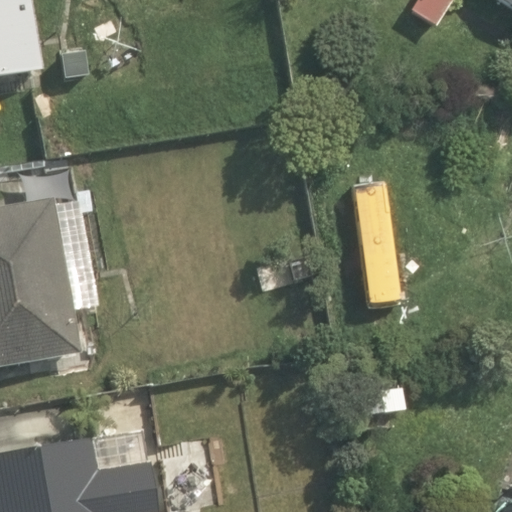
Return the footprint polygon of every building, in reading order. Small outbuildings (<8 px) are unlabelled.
[(0,0),(0,79),(41,72),(28,0),(0,0)] [(315,48),(307,0),(284,4),(291,51),(315,48)] [(416,0),(408,15),(434,30),(449,2),(445,0),(416,0)] [(511,0),(491,0),(511,13),(511,0)] [(55,51),(60,83),(91,78),(86,46),(55,51)] [(360,181),(323,185),(334,272),(371,267),(360,181)] [(0,212),(0,371),(79,358),(53,203),(0,212)] [(0,457),(0,511),(113,511),(110,492),(96,494),(88,443),(0,457)]
